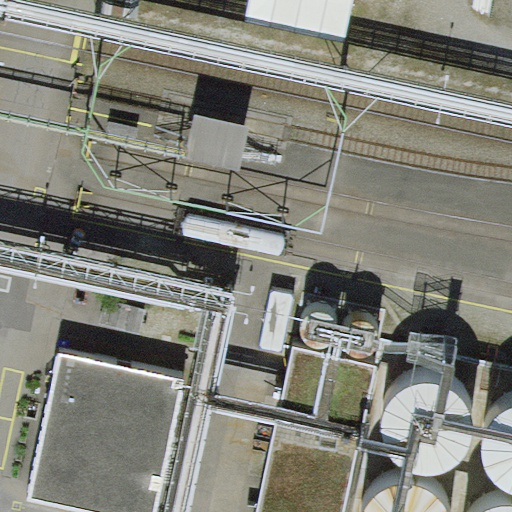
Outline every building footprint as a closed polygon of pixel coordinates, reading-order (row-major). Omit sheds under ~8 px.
[(250,123),(193,111),(183,158),(240,170),(250,123)] [(293,289),(269,283),(254,343),(278,348),(293,289)] [(338,327),(337,321),(334,315),(329,311),(323,309),(317,308),(311,310),(306,313),(302,318),(300,324),(300,331),(302,337),(306,341),(312,345),(318,346),(324,345),(330,343),(334,339),(337,333),(338,327)] [(379,336),(378,330),(374,325),(370,320),(364,318),(358,318),(352,319),(346,323),(343,328),(341,334),(341,340),(343,346),(347,351),(352,354),(358,356),(365,355),(370,352),(375,348),(378,342),(379,336)] [(346,511),(376,364),(289,347),(255,511),(346,511)] [(156,511),(187,380),(62,351),(28,498),(89,511),(156,511)] [(450,380),(434,376),(417,377),(403,382),(391,393),(382,406),(379,422),(381,437),(387,452),(398,463),(412,471),(428,473),(444,471),(458,463),(469,451),(476,435),(477,419),(472,403),(463,390),(450,380)] [(511,403),(503,406),(491,417),(482,431),(480,439),(480,455),(486,470),(496,482),(510,490),(511,490),(511,403)] [(433,488),(418,481),(403,479),(389,481),(375,489),(365,499),(359,511),(449,511),(444,500),(433,488)] [(511,511),(511,504),(510,503),(494,505),(480,511),(479,511),(511,511)]
